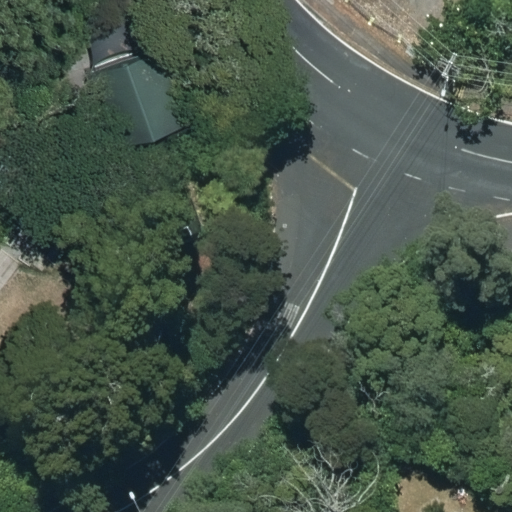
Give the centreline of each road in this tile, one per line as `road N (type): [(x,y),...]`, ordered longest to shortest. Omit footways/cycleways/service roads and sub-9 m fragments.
road 1 (residential): [(386,129),(293,342),(162,486),(114,511)]
road 2 (tertiary): [(256,0),(309,63),(386,129)]
road 3 (residential): [(386,129),(511,165)]
